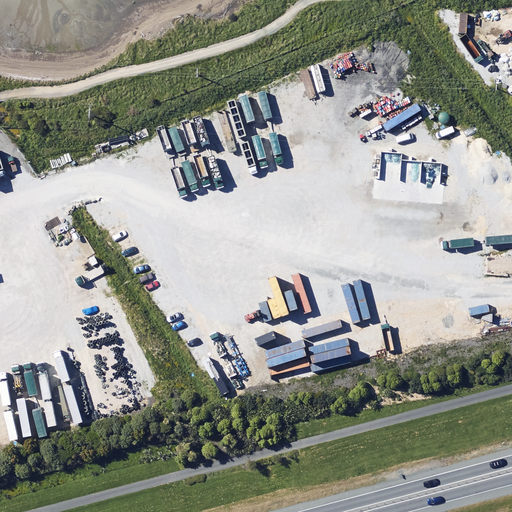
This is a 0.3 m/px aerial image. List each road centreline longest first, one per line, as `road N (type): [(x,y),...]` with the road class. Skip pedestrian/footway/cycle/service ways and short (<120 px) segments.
road 1 (trunk): [(330,511),(511,463)]
road 2 (trunk): [(511,478),(380,511)]
